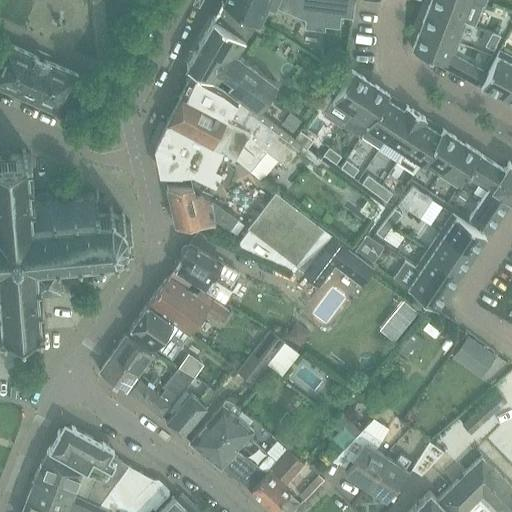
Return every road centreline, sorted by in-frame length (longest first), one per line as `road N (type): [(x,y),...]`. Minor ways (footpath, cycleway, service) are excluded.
road 1 (tertiary): [(68,385),(156,248),(137,153)]
road 2 (residential): [(242,511),(206,476),(68,385)]
road 3 (residential): [(511,123),(389,54),(394,0)]
road 4 (tertiary): [(137,153),(137,100),(184,0)]
road 5 (residential): [(511,339),(466,303),(511,227)]
road 6 (residential): [(137,153),(95,155),(0,115)]
road 7 (tertiary): [(13,511),(68,385)]
